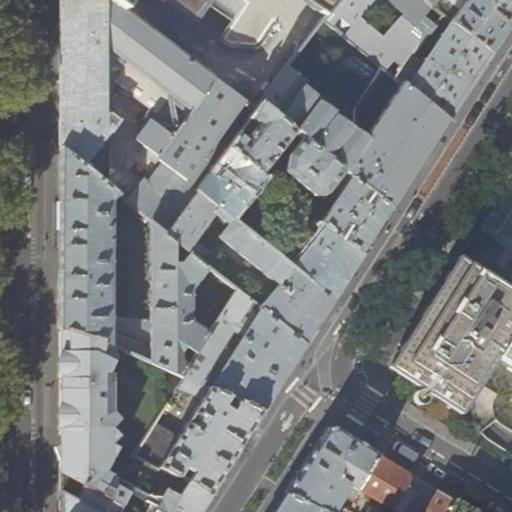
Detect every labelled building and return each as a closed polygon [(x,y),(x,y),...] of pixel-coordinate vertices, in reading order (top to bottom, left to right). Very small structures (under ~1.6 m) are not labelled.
[(253,111),(121,8),(110,0),(59,0),(59,129),(59,147),(117,195),(118,195),(123,190),(107,177),(106,76),(160,118),(175,130),(157,154),(155,156),(161,161),(145,182),(141,179),(124,200),(151,222),(165,233),(196,189),(206,175),(215,163),(226,148),(237,133),(248,119),(253,111)] [(110,0),(121,8),(126,0),(304,0),(325,14),(335,0),(110,0)] [(421,38),(440,15),(420,0),(335,0),(325,14),(322,18),(448,121),(478,74),(490,55),(448,22),(433,43),(421,38)] [(511,0),(420,0),(440,15),(448,22),(490,55),(511,22),(511,19),(511,0)] [(448,121),(322,18),(259,103),(293,131),(301,137),(319,151),(327,158),(336,165),(371,109),(380,115),(345,172),(391,209),(426,155),(448,121)] [(259,174),(293,131),(259,103),(253,111),(248,119),(255,124),(244,138),(237,133),(226,148),(259,174)] [(157,154),(175,130),(160,118),(157,122),(148,116),(134,136),(157,154)] [(366,249),(391,209),(345,172),(336,165),(327,158),(321,165),(313,159),(319,151),(301,137),(287,155),(283,172),(313,195),(327,193),(337,180),(344,187),(320,223),(325,226),(362,256),(366,249)] [(192,320),(192,288),(208,269),(186,251),(165,233),(151,222),(150,320),(112,316),(112,200),(117,195),(59,147),(59,256),(59,329),(100,339),(120,349),(181,376),(188,364),(181,360),(181,353),(186,347),(196,352),(209,331),(192,320)] [(359,260),(362,256),(325,226),(316,238),(305,230),(300,237),(301,243),(307,248),(302,254),(290,244),(305,225),(268,195),(249,219),(236,209),(262,177),(259,174),(226,148),(215,163),(224,170),(215,181),(206,175),(196,189),(333,301),(359,260)] [(124,200),(141,179),(135,174),(123,190),(118,195),(119,196),(124,200)] [(333,301),(196,189),(165,233),(186,251),(213,213),(224,222),(214,233),(278,284),(258,309),(303,347),(318,324),(333,301)] [(511,211),(499,232),(502,234),(511,240),(511,211)] [(500,353),(511,333),(511,291),(497,282),(502,275),(490,268),(486,275),(458,257),(420,316),(400,349),(409,355),(398,372),(460,413),(499,352),(500,353)] [(209,331),(196,352),(188,364),(181,376),(183,377),(262,412),(283,378),(303,347),(258,309),(235,291),(209,331)] [(59,473),(119,506),(128,490),(111,480),(109,475),(111,472),(107,471),(120,446),(112,442),(121,435),(114,426),(122,420),(115,410),(114,373),(110,371),(120,349),(100,339),(59,329),(59,390),(59,435),(59,458),(59,473)] [(511,333),(500,353),(511,360),(511,333)] [(188,364),(196,352),(186,347),(181,353),(181,360),(188,364)] [(237,450),(262,412),(183,377),(175,389),(200,399),(176,436),(151,427),(134,453),(163,469),(164,468),(175,475),(176,473),(186,481),(208,496),(237,450)] [(360,490),(381,457),(381,455),(357,440),(336,427),(332,428),(325,429),(300,469),(284,494),(319,511),(333,511),(350,485),(357,489),(358,489),(360,490)] [(381,457),(360,490),(397,511),(417,479),(400,468),(381,457)] [(129,511),(119,506),(59,473),(59,494),(58,511),(129,511)] [(417,479),(397,511),(378,511),(368,507),(365,511),(444,511),(451,501),(436,491),(417,479)] [(197,511),(202,505),(208,496),(186,481),(176,495),(166,491),(152,511),(197,511)] [(319,511),(284,494),(272,511),(319,511)] [(473,511),(453,499),(451,501),(444,511),(473,511)]
